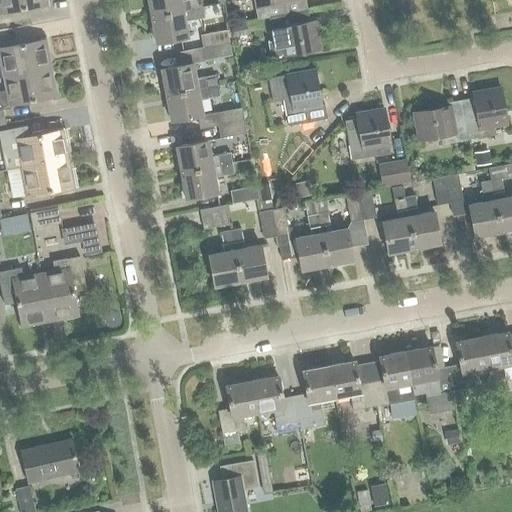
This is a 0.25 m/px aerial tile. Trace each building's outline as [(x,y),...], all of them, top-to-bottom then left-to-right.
[(44,0),(0,0),(0,13),(46,5),(44,0)] [(148,0),(152,18),(203,9),(201,0),(192,0),(182,2),(181,0),(148,0)] [(254,0),(258,21),(269,19),(308,11),(306,0),(254,0)] [(203,9),(152,18),(156,44),(189,38),(186,21),(204,18),(203,9)] [(311,23),(308,11),(269,19),(274,42),(269,43),(269,42),(268,42),(271,59),(284,56),(284,57),(321,50),(316,22),(311,23)] [(248,35),(246,24),(229,27),(231,38),(248,35)] [(203,48),(229,42),(227,30),(200,35),(203,48)] [(0,50),(0,64),(2,77),(50,69),(44,42),(0,50)] [(229,42),(203,48),(205,60),(232,55),(229,42)] [(161,70),(166,96),(216,87),(214,76),(196,79),(193,64),(205,61),(205,60),(203,48),(182,52),(184,65),(161,70)] [(0,124),(4,124),(2,111),(10,110),(9,106),(55,98),(50,69),(2,77),(5,92),(0,93),(0,124)] [(315,71),(269,79),(274,103),(285,101),(289,127),(328,120),(325,105),(321,106),(315,71)] [(216,87),(166,96),(171,122),(202,116),(199,100),(218,96),(216,87)] [(474,97),(460,100),(468,140),(496,134),(495,127),(507,125),(500,88),(473,93),(474,97)] [(468,140),(460,100),(449,102),(450,106),(412,114),(418,142),(441,137),(442,145),(468,140)] [(217,126),(243,121),(241,108),(215,113),(217,126)] [(357,119),(344,121),(352,161),(390,154),(389,146),(390,145),(384,108),(356,113),(357,119)] [(243,121),(217,126),(220,139),(246,134),(243,121)] [(27,126),(0,130),(0,141),(5,170),(7,170),(20,167),(67,158),(62,131),(29,137),(27,126)] [(302,140),(280,165),(291,175),(313,150),(302,140)] [(175,148),(180,174),(232,165),(230,155),(210,158),(207,142),(175,148)] [(491,164),(489,150),(473,153),(475,166),(491,164)] [(66,159),(20,168),(25,197),(72,188),(66,159)] [(410,183),(406,159),(378,164),(382,188),(410,183)] [(490,182),(499,232),(511,229),(511,197),(503,199),(500,180),(511,177),(511,164),(488,168),(490,182)] [(232,165),(180,174),(185,200),(217,194),(214,178),(233,175),(232,165)] [(499,232),(490,182),(480,184),(484,203),(463,207),(457,174),(445,177),(450,203),(452,215),(469,211),(473,237),(499,232)] [(450,203),(445,177),(432,179),(437,205),(450,203)] [(286,192),(288,200),(303,197),(299,183),(291,185),(286,192)] [(269,184),(258,186),(261,201),(271,199),(272,199),(269,184)] [(412,249),(403,198),(400,185),(391,187),(397,219),(382,222),(388,253),(412,249)] [(255,186),(230,191),(232,204),(257,200),(255,186)] [(370,191),(358,193),(363,220),(375,217),(370,191)] [(358,193),(345,196),(350,222),(363,220),(358,193)] [(414,196),(403,198),(412,249),(439,244),(433,212),(417,215),(414,196)] [(326,201),(315,203),(327,265),(353,260),(351,248),(347,229),(331,232),(327,212),(328,212),(326,201)] [(311,236),(295,239),(298,257),(301,270),(327,265),(315,203),(305,205),(311,236)] [(199,211),(203,230),(229,225),(225,206),(199,211)] [(273,210),(272,210),(277,236),(289,234),(284,208),(273,210)] [(32,229),(59,224),(56,209),(29,215),(32,229)] [(262,212),(259,212),(264,239),(277,236),(272,210),(262,212)] [(0,219),(4,235),(30,228),(26,213),(0,219)] [(94,224),(80,227),(82,241),(85,254),(99,252),(94,224)] [(230,231),(239,281),(265,276),(259,246),(244,249),(240,229),(230,231)] [(239,281),(230,231),(220,233),(224,253),(208,256),(214,286),(239,281)] [(52,262),(54,272),(40,275),(48,322),(76,316),(72,292),(84,290),(78,257),(52,262)] [(48,322),(40,275),(21,279),(19,269),(0,273),(0,292),(3,306),(16,304),(21,328),(48,322)] [(482,337),(488,368),(503,366),(506,381),(511,379),(511,348),(509,331),(482,337)] [(447,367),(454,406),(462,404),(460,390),(475,387),(472,371),(488,368),(482,337),(456,341),(460,364),(447,367)] [(404,352),(410,383),(412,392),(427,389),(428,396),(425,396),(428,415),(455,410),(454,406),(447,367),(436,369),(432,346),(404,352)] [(412,392),(410,383),(404,352),(379,356),(384,379),(371,382),(376,406),(413,399),(412,392)] [(376,406),(371,382),(360,384),(355,361),(329,366),(334,398),(350,395),(353,410),(376,406)] [(334,398),(329,366),(302,371),(306,393),(293,396),(298,421),(300,430),(323,425),(318,401),(334,398)] [(252,381),(258,413),(272,410),(275,426),(298,421),(293,396),(282,398),(278,376),(252,381)] [(242,416),(258,413),(252,381),(225,386),(230,409),(218,411),(225,447),(239,444),(237,432),(245,431),(242,416)] [(462,442),(459,429),(443,433),(445,445),(462,442)] [(379,430),(371,431),(373,442),(381,441),(379,430)] [(78,471),(71,439),(21,451),(29,483),(78,471)] [(266,459),(258,460),(262,482),(270,480),(266,459)] [(226,480),(214,482),(219,511),(245,511),(241,491),(258,488),(253,461),(223,467),(226,480)] [(312,485),(310,470),(298,472),(300,487),(312,485)] [(465,487),(463,476),(448,479),(451,490),(465,487)] [(390,505),(386,483),(369,486),(373,508),(390,505)] [(33,511),(28,487),(15,490),(20,511),(33,511)]
